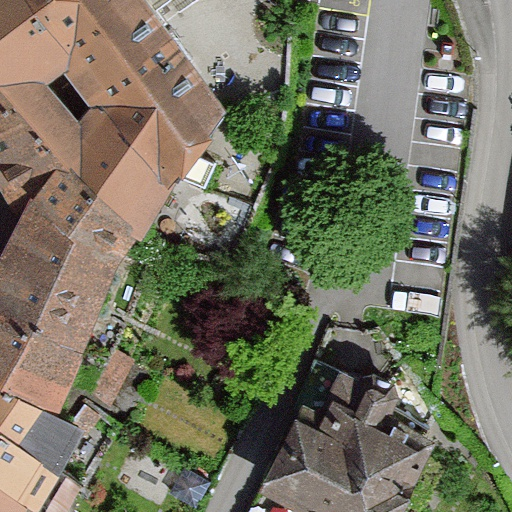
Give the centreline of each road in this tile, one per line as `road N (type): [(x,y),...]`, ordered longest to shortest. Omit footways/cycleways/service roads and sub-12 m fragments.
road 1 (residential): [(400,0),(375,190),(212,511)]
road 2 (residential): [(511,412),(483,303),(480,242),(507,0)]
